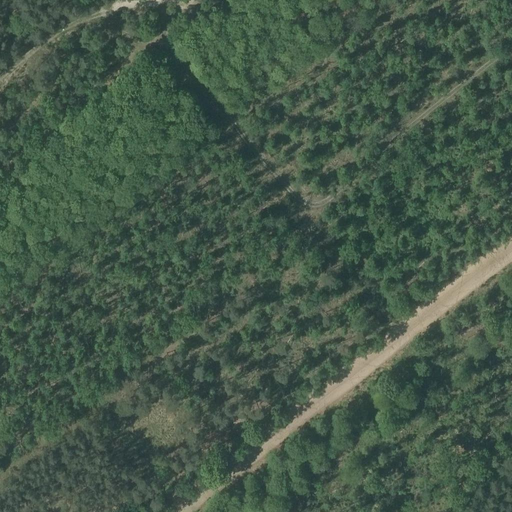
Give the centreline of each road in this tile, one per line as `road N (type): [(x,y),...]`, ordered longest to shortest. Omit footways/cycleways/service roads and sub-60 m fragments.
road 1 (track): [(181,511),(511,245)]
road 2 (track): [(101,13),(58,32),(0,80)]
